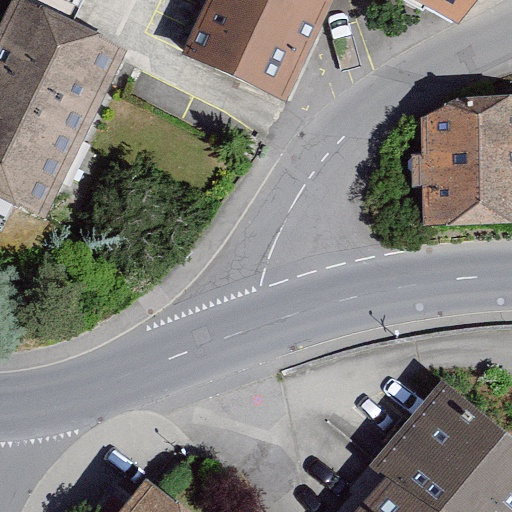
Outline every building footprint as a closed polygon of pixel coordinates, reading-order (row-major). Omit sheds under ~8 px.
[(211,0),(177,78),(279,123),(333,0),(211,0)] [(367,0),(458,50),(495,0),(367,0)] [(8,20),(0,35),(0,224),(39,243),(121,75),(8,20)] [(421,115),(432,230),(511,226),(511,96),(458,99),(421,115)] [(511,511),(511,471),(432,406),(365,511),(511,511)]
